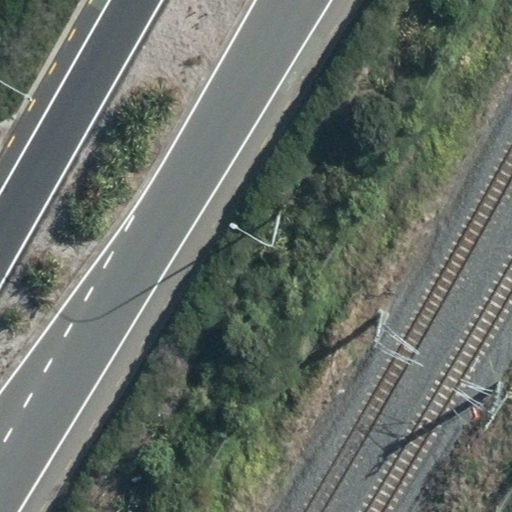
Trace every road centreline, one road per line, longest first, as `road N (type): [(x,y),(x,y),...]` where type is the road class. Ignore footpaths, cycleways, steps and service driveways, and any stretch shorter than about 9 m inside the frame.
road 1 (primary): [(296,0),(0,484)]
road 2 (primary): [(0,244),(139,0)]
